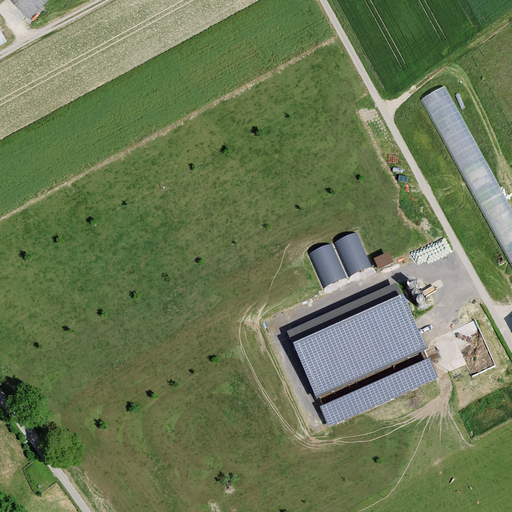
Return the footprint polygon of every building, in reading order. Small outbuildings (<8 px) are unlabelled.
[(10,0),(27,17),(44,0),(10,0)] [(0,18),(0,46),(11,42),(0,18)] [(511,212),(444,90),(422,102),(511,266),(511,212)] [(360,231),(335,240),(335,241),(310,250),(322,285),(372,268),(360,231)] [(377,257),(381,268),(397,262),(393,251),(377,257)] [(396,286),(288,334),(330,428),(438,381),(396,286)]
